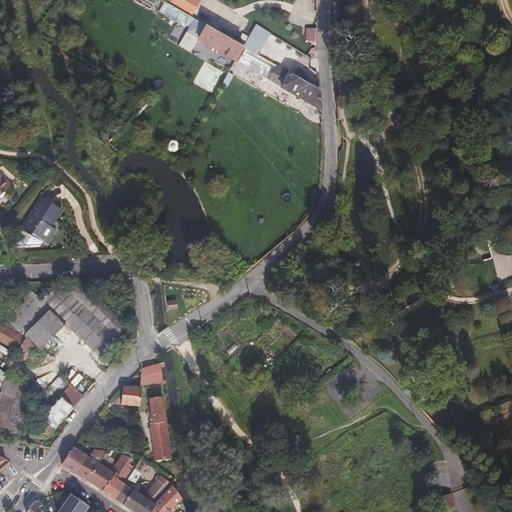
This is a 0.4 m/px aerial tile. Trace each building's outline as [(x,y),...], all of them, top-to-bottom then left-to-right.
[(184,28),(196,35),(196,36),(233,57),(244,38),(238,35),(235,40),(183,11),(186,6),(174,0),(166,0),(166,1),(165,0),(159,0),(156,7),(183,23),(186,18),(189,20),(184,28)] [(236,59),(322,107),(320,88),(275,62),(278,56),(257,44),(254,50),(244,45),(236,59)] [(145,94),(136,103),(140,108),(149,99),(145,94)] [(0,195),(9,185),(0,177),(0,195)] [(58,208),(42,198),(21,230),(30,236),(31,234),(43,240),(51,227),(48,225),(58,208)] [(55,230),(51,227),(43,240),(47,243),(55,230)] [(470,289),(454,296),(461,315),(474,310),(474,306),(492,299),(493,302),(508,296),(500,276),(485,283),(486,286),(472,292),(470,289)] [(25,288),(0,314),(0,323),(21,337),(50,309),(66,324),(99,355),(127,325),(95,294),(83,306),(70,293),(58,282),(40,300),(25,288)] [(70,293),(83,306),(95,294),(81,282),(70,293)] [(50,309),(21,337),(0,323),(0,339),(14,347),(32,364),(43,353),(40,350),(66,324),(50,309)] [(145,364),(113,390),(113,398),(134,400),(137,381),(146,381),(145,364)] [(0,391),(0,433),(6,435),(12,438),(33,384),(7,373),(0,391)] [(60,378),(35,405),(39,409),(46,402),(51,407),(70,386),(60,378)] [(70,386),(51,407),(46,402),(39,409),(39,411),(43,415),(40,418),(44,422),(41,425),(37,428),(33,432),(31,435),(34,435),(44,437),(81,396),(70,386)] [(149,393),(140,393),(146,436),(154,435),(149,393)] [(422,398),(417,403),(427,414),(433,409),(422,398)] [(439,405),(436,406),(435,408),(434,411),(434,413),(435,416),(436,419),(441,420),(444,419),(449,416),(450,413),(449,409),(447,406),(445,404),(441,404),(439,405)] [(125,413),(117,412),(116,424),(125,424),(125,413)] [(44,437),(34,435),(26,444),(37,445),(44,437)] [(72,447),(61,465),(85,480),(104,451),(93,449),(88,457),(79,451),(80,448),(72,447)] [(104,451),(85,480),(98,488),(102,491),(105,486),(114,474),(110,471),(109,472),(99,465),(107,452),(104,451)] [(114,474),(105,486),(102,491),(115,499),(125,483),(122,481),(133,465),(131,464),(135,459),(130,455),(129,457),(121,454),(110,471),(114,474)] [(125,483),(115,499),(135,511),(147,511),(154,504),(163,494),(171,484),(138,462),(128,478),(137,484),(140,480),(137,477),(140,473),(149,478),(154,479),(155,476),(158,478),(144,496),(125,483)] [(154,504),(147,511),(167,511),(181,499),(172,483),(171,484),(163,494),(154,504)] [(431,484),(417,488),(420,498),(434,494),(431,484)] [(83,511),(89,505),(71,493),(58,511),(44,511),(40,508),(44,505),(40,500),(33,502),(26,511),(83,511)]
